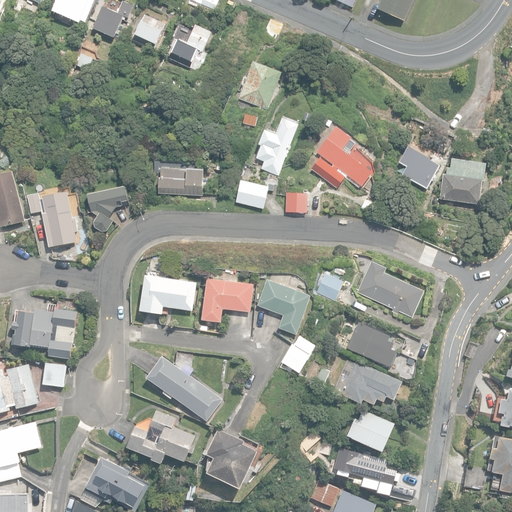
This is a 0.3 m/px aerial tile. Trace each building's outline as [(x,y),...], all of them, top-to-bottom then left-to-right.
[(62,0),(59,8),(80,18),(81,15),(87,18),(92,6),(87,3),(88,0),(62,0)] [(190,0),(189,3),(201,8),(204,0),(190,0)] [(391,14),(406,21),(414,0),(382,0),(379,8),(378,8),(391,14)] [(95,28),(116,37),(125,17),(129,19),(135,6),(124,1),(119,12),(105,6),(95,28)] [(134,40),(155,50),(164,31),(162,30),(165,24),(146,14),(134,40)] [(263,35),(274,42),(284,24),(272,18),(263,35)] [(170,58),(200,71),(208,53),(203,51),(212,32),(197,25),(193,33),(187,30),(183,38),(185,39),(185,40),(185,39),(184,42),(179,39),(170,58)] [(78,65),(90,70),(95,59),(83,54),(78,65)] [(240,98),(269,109),(283,73),(255,61),(248,78),(246,77),(243,84),(245,85),(240,98)] [(244,122),(256,126),(259,116),(247,113),(244,122)] [(262,168),(280,175),(301,124),(285,117),(278,134),(267,130),(261,145),(263,146),(258,158),(265,161),(262,168)] [(312,168),(338,188),(347,176),(337,169),(338,168),(363,186),(373,172),(343,149),(352,138),(337,126),(318,152),(334,165),(333,166),(321,157),(312,168)] [(403,176),(428,189),(440,165),(429,159),(430,158),(409,146),(400,163),(407,166),(403,176)] [(441,199),(481,205),(487,163),(452,159),(451,168),(448,167),(447,174),(444,174),(443,182),(441,182),(440,190),(442,190),(441,199)] [(160,193),(203,195),(205,169),(188,168),(188,170),(162,168),(162,177),(161,177),(160,193)] [(0,173),(0,220),(2,227),(27,221),(15,170),(0,173)] [(237,202),(264,209),(270,187),(242,180),(237,202)] [(103,231),(104,232),(109,230),(115,220),(110,217),(116,207),(131,204),(127,185),(89,194),(93,212),(99,211),(101,212),(95,222),(96,227),(103,231)] [(50,247),(78,242),(76,232),(80,231),(77,217),(74,218),(69,191),(44,196),(47,212),(44,213),(50,247)] [(29,195),(33,213),(45,210),(40,192),(29,195)] [(286,211),(307,213),(308,193),(287,192),(286,211)] [(371,215),(377,203),(370,199),(363,211),(371,215)] [(430,235),(441,239),(443,231),(433,227),(430,235)] [(400,312),(412,317),(424,290),(385,273),(387,268),(372,261),(358,292),(394,308),(392,311),(399,314),(400,312)] [(317,291),(336,300),(345,282),(326,273),(317,291)] [(141,310),(164,313),(165,306),(193,310),(198,281),(147,274),(141,310)] [(204,319),(223,322),(225,308),(252,311),(255,284),(209,278),(204,319)] [(280,327),(298,334),(312,294),(269,279),(259,305),(285,315),(280,327)] [(343,290),(351,294),(355,289),(346,284),(343,290)] [(50,355),(72,358),(79,311),(58,308),(58,304),(51,303),(50,310),(37,308),(37,312),(20,310),(19,321),(15,320),(14,328),(17,329),(17,334),(15,334),(14,344),(32,346),(32,344),(51,347),(50,355)] [(314,327),(321,313),(313,309),(306,323),(314,327)] [(348,348),(380,361),(391,335),(360,322),(348,348)] [(301,333),(282,362),(299,373),(317,344),(301,333)] [(333,346),(339,348),(343,339),(337,337),(333,346)] [(470,339),(464,354),(471,357),(477,342),(470,339)] [(149,377),(208,420),(224,399),(164,355),(149,377)] [(364,399),(375,404),(378,398),(385,401),(387,396),(395,400),(403,382),(357,360),(342,394),(362,403),(364,399)] [(45,384),(66,386),(68,365),(48,362),(45,384)] [(0,412),(12,410),(11,406),(17,405),(18,408),(40,403),(30,364),(9,369),(10,375),(6,377),(4,370),(0,371),(0,412)] [(316,382),(325,386),(331,371),(323,367),(316,382)] [(511,424),(511,387),(508,399),(503,397),(500,412),(506,413),(505,415),(504,415),(502,424),(511,426),(511,424)] [(152,458),(163,463),(167,452),(186,460),(190,451),(193,453),(195,448),(193,447),(198,435),(174,426),(178,418),(157,409),(149,430),(137,425),(128,446),(153,456),(152,458)] [(348,435),(384,450),(396,423),(391,421),(364,409),(360,419),(356,417),(348,435)] [(0,464),(0,481),(23,476),(19,462),(23,461),(22,459),(24,458),(22,451),(43,446),(37,421),(0,430),(0,460),(1,464),(0,464)] [(209,472),(242,487),(259,451),(244,444),(245,441),(219,429),(207,454),(215,457),(209,472)] [(511,492),(511,438),(501,436),(498,448),(493,447),(491,457),(496,459),(493,470),(494,471),(491,488),(500,490),(511,492)] [(330,455),(332,445),(322,443),(320,453),(330,455)] [(334,467),(385,481),(389,464),(360,456),(361,452),(340,446),(334,467)] [(110,492),(137,506),(148,485),(129,475),(132,471),(103,456),(87,485),(108,496),(110,492)] [(465,485),(485,489),(488,469),(469,465),(465,485)] [(397,487),(399,480),(392,478),(390,485),(397,487)] [(312,497),(333,506),(340,488),(319,480),(312,497)] [(373,511),(377,503),(344,489),(334,511),(373,511)] [(82,499),(97,507),(104,499),(87,490),(82,499)] [(30,511),(30,493),(0,493),(0,511),(32,511),(30,511)] [(95,511),(97,508),(77,499),(70,511),(95,511)]
